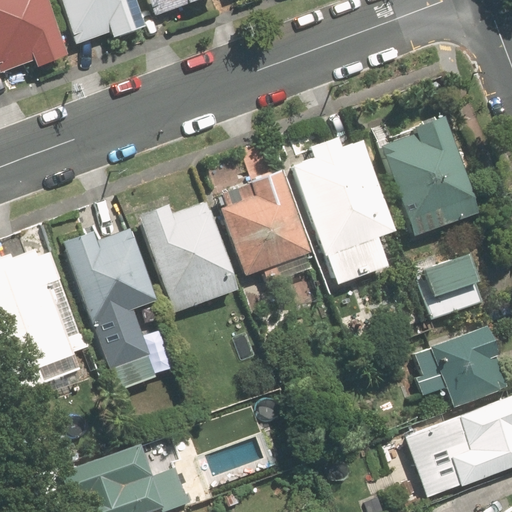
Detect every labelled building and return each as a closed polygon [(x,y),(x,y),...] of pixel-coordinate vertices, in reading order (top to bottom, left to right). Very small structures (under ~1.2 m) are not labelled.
[(32,69),(63,57),(40,0),(0,0),(0,74),(29,63),(32,69)] [(140,28),(128,0),(54,0),(73,47),(105,34),(108,40),(140,28)] [(203,0),(142,0),(150,20),(203,0)] [(406,135),(374,147),(407,236),(471,213),(434,113),(402,125),(406,135)] [(388,231),(353,137),(330,146),(326,135),(300,145),(304,156),(278,165),(290,196),(296,194),(330,286),(382,266),(371,237),(388,231)] [(308,267),(273,170),(242,181),(248,197),(215,209),(239,277),(256,271),(261,284),(308,267)] [(161,202),(131,214),(168,312),(231,288),(198,200),(165,212),(161,202)] [(85,230),(55,241),(104,370),(146,355),(128,307),(148,299),(121,227),(89,239),(85,230)] [(419,297),(427,319),(474,304),(467,283),(470,282),(460,251),(418,265),(428,294),(419,297)] [(28,252),(0,261),(0,392),(1,395),(71,367),(28,252)] [(410,376),(418,395),(438,388),(446,407),(504,385),(481,323),(408,351),(417,374),(410,376)] [(511,390),(398,436),(424,498),(511,462),(511,390)] [(133,443),(52,472),(66,511),(136,511),(173,499),(162,468),(144,474),(133,443)] [(511,511),(511,502),(498,511),(511,511)]
